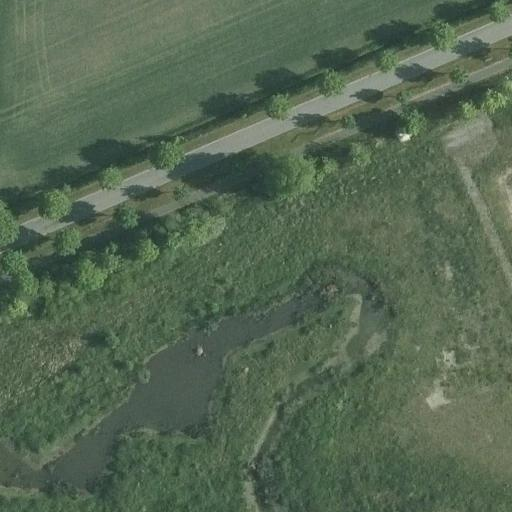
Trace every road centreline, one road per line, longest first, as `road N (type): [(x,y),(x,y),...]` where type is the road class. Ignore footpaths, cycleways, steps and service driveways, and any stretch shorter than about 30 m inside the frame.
road 1 (track): [(0,348),(158,284),(511,115)]
road 2 (residential): [(0,247),(511,26)]
